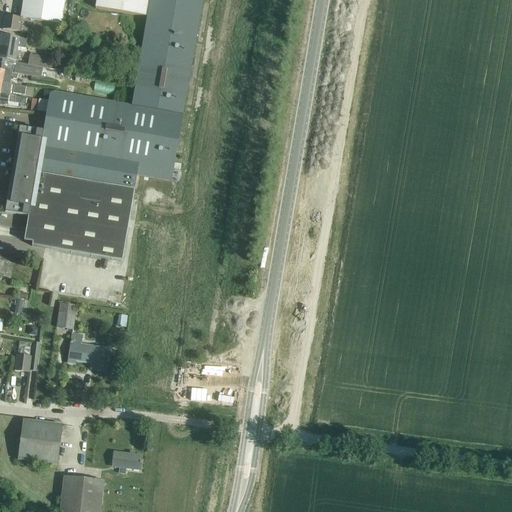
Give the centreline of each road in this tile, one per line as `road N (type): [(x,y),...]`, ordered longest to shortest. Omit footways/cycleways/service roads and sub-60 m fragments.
road 1 (track): [(180,421),(189,384),(209,358),(266,0)]
road 2 (tertiary): [(261,359),(321,0)]
road 3 (unclassified): [(511,465),(257,431)]
road 4 (residential): [(149,417),(0,409)]
